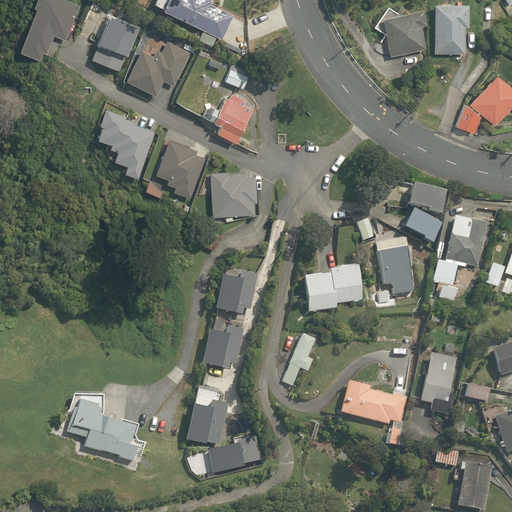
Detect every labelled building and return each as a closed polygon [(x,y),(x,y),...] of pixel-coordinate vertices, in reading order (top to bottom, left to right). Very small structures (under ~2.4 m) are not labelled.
[(66,40),(80,6),(66,0),(37,0),(34,8),(37,9),(20,52),(41,61),(44,53),(47,55),(55,36),(66,40)] [(165,9),(163,11),(204,31),(199,40),(211,47),(216,37),(222,40),(234,15),(212,4),(213,1),(211,0),(157,0),(155,5),(165,9)] [(465,4),(430,4),(431,54),(462,54),(462,27),(465,27),(465,4)] [(421,10),(379,18),(387,57),(424,49),(419,26),(425,25),(421,10)] [(138,27),(110,16),(101,38),(98,37),(96,42),(99,43),(92,60),(120,72),(138,27)] [(153,56),(142,51),(127,82),(156,97),(164,82),(174,87),(190,53),(167,42),(162,53),(157,50),(153,56)] [(222,63),(212,59),(209,65),(219,70),(222,63)] [(248,77),(230,70),(225,82),(243,89),(248,77)] [(491,125),(511,97),(511,91),(488,74),(465,105),(491,125)] [(221,127),(217,134),(236,144),(254,110),(245,105),(247,101),(233,94),(229,100),(226,98),(220,111),(213,107),(212,107),(210,103),(205,105),(207,109),(203,117),(221,127)] [(477,116),(461,104),(453,127),(471,133),(477,116)] [(125,174),(139,179),(155,132),(137,126),(138,123),(126,119),(127,117),(106,110),(100,127),(103,128),(98,141),(112,145),(110,149),(118,152),(115,162),(128,167),(125,174)] [(191,199),(206,159),(196,155),(197,151),(169,140),(156,176),(168,180),(167,185),(175,188),(174,193),(191,199)] [(229,172),(211,173),(212,217),(255,215),(254,203),(257,203),(255,177),(244,177),(244,175),(229,176),(229,172)] [(161,188),(148,182),(144,191),(157,197),(161,188)] [(443,190),(411,183),(406,205),(438,212),(443,190)] [(440,223),(410,208),(399,230),(429,245),(440,223)] [(367,217),(354,222),(362,240),(374,235),(367,217)] [(449,231),(446,260),(435,258),(432,281),(451,284),(453,266),(476,269),(481,223),(470,222),(468,233),(449,231)] [(214,252),(224,234),(207,224),(197,242),(214,252)] [(511,243),(502,274),(511,276),(511,243)] [(375,253),(381,286),(388,285),(390,295),(413,290),(404,247),(375,253)] [(503,266),(492,263),(485,283),(496,286),(503,266)] [(355,266),(301,276),(309,313),(362,302),(355,266)] [(511,281),(504,279),(500,293),(511,296),(511,281)] [(320,340),(310,336),(300,332),(281,381),(291,385),(298,367),(309,371),(320,340)] [(511,341),(490,349),(498,376),(511,371),(511,341)] [(450,395),(448,394),(455,357),(426,352),(417,400),(429,402),(426,415),(446,418),(450,395)] [(392,389),(391,393),(390,396),(367,391),(368,387),(344,382),(336,413),(386,424),(384,432),(389,433),(387,443),(396,445),(400,425),(407,396),(403,395),(404,392),(392,389)] [(486,387),(461,385),(460,398),(485,399),(486,387)] [(138,448),(130,446),(136,428),(110,421),(111,418),(100,415),(102,411),(98,409),(99,406),(80,401),(78,410),(75,409),(67,433),(87,439),(84,448),(101,452),(101,451),(120,457),(119,458),(133,462),(138,448)] [(503,456),(511,453),(511,413),(491,420),(503,456)] [(455,448),(434,445),(432,462),(453,464),(455,448)] [(456,472),(461,473),(456,508),(481,511),(487,467),(462,464),(457,463),(456,472)]
